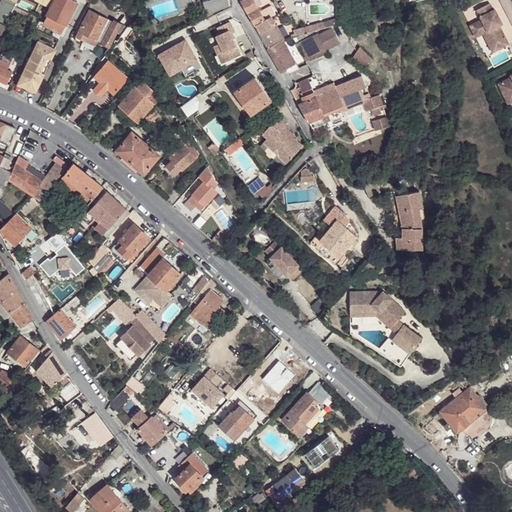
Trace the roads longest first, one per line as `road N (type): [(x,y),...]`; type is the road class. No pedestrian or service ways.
road 1 (tertiary): [(473,511),(377,403),(103,159),(0,100)]
road 2 (unknown): [(401,428),(451,388),(453,364),(410,298),(299,164)]
road 3 (unclassified): [(0,243),(84,389),(185,511)]
road 4 (residential): [(232,238),(314,143),(233,0)]
